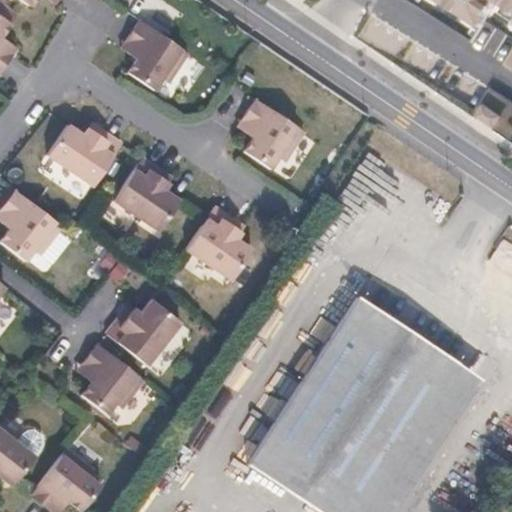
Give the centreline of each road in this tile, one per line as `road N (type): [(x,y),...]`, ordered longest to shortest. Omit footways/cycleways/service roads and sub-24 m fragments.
road 1 (residential): [(0,138),(58,63),(273,208)]
road 2 (tertiary): [(511,190),(319,57)]
road 3 (unknown): [(369,0),(511,88)]
